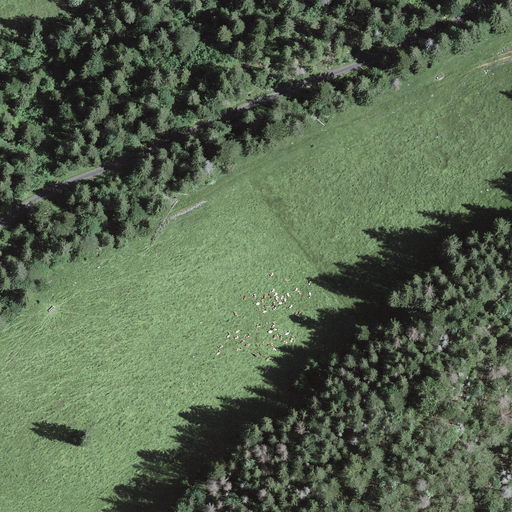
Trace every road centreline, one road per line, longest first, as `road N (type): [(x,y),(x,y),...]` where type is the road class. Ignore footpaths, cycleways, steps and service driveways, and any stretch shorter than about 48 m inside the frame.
road 1 (track): [(0,224),(55,189),(494,0)]
road 2 (track): [(511,283),(428,368),(346,511)]
